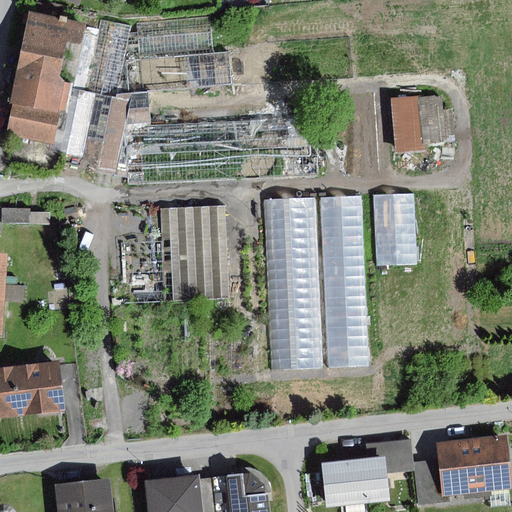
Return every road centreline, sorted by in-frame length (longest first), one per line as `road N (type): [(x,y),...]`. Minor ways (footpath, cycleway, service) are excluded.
road 1 (track): [(97,196),(447,180),(466,159),(459,78)]
road 2 (residential): [(0,466),(287,435)]
road 3 (track): [(97,196),(101,332),(117,454)]
road 4 (residential): [(287,435),(511,411)]
